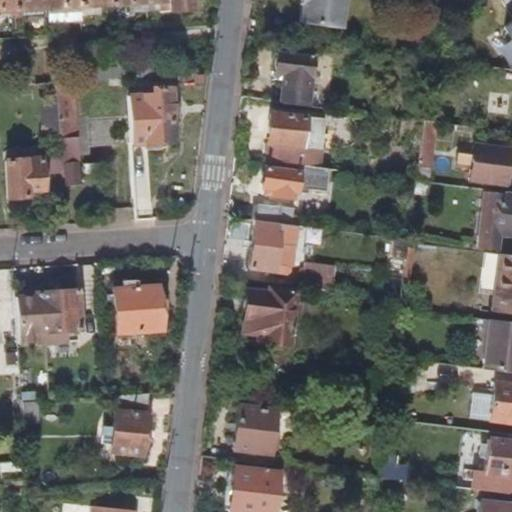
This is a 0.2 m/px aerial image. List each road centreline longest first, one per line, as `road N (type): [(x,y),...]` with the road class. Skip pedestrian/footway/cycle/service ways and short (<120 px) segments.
road 1 (residential): [(204,239),(177,511)]
road 2 (residential): [(230,0),(204,239)]
road 3 (residential): [(204,239),(0,251)]
